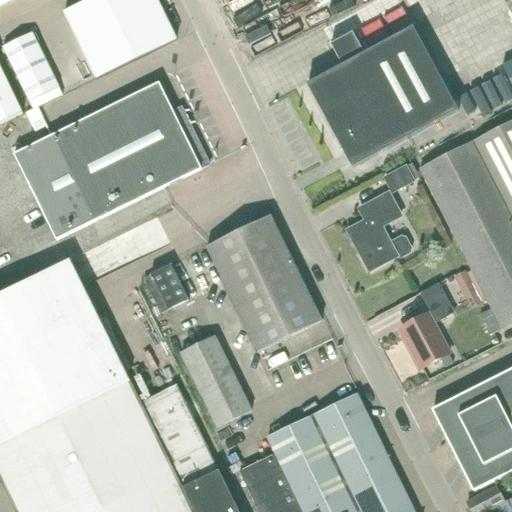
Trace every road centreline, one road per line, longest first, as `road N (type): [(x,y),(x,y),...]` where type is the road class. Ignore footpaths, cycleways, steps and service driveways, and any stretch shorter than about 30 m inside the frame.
road 1 (unclassified): [(453,511),(197,0)]
road 2 (unknown): [(210,28),(0,148)]
